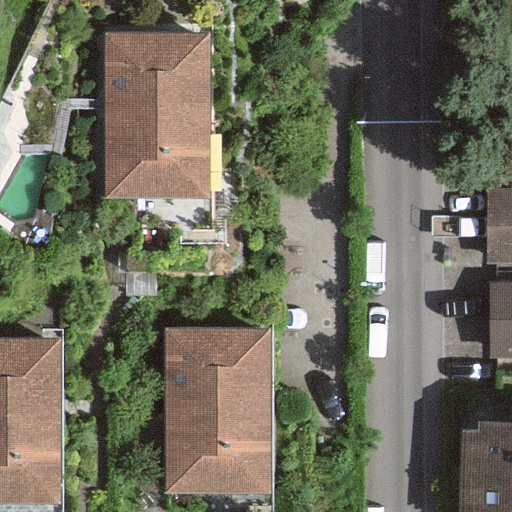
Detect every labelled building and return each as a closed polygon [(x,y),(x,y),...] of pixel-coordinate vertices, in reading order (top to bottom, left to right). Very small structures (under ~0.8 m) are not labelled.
[(191,38),(98,38),(98,200),(191,199),(191,38)] [(511,194),(495,195),(496,257),(511,256),(511,194)] [(511,287),(494,287),(494,352),(511,351),(511,287)] [(251,325),(165,327),(168,481),(255,479),(251,325)] [(57,332),(0,332),(0,491),(61,490),(57,332)] [(511,511),(511,426),(485,426),(485,436),(470,436),(469,511),(511,511)]
